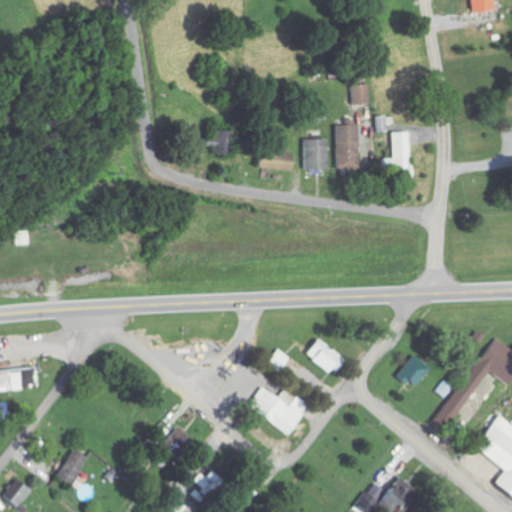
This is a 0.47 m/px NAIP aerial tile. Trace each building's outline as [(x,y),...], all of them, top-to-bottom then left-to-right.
[(493,11),(491,0),(468,0),(470,13),(493,11)] [(370,104),(369,85),(351,86),(352,105),(370,104)] [(392,125),(391,117),(375,117),(375,133),(386,132),(385,125),(392,125)] [(335,126),(334,168),(357,168),(358,126),(335,126)] [(203,137),(202,147),(211,148),(211,155),(228,156),(229,131),(212,130),(211,138),(203,137)] [(390,159),(378,159),(378,168),(389,168),(389,175),(397,175),(397,181),(411,181),(410,165),(407,165),(406,132),(389,133),(390,159)] [(327,140),(302,140),(302,170),(327,169),(327,140)] [(288,145),(275,145),(275,151),(256,150),(255,169),(290,171),(290,153),(288,153),(288,145)] [(13,232),(13,246),(27,245),(27,232),(13,232)] [(339,356),(313,339),(302,357),(328,373),(339,356)] [(511,366),(511,352),(495,339),(445,402),(457,411),(488,372),(500,381),(511,366)] [(288,358),(276,349),(265,363),(277,372),(288,358)] [(410,389),(426,370),(410,357),(394,376),(410,389)] [(0,392),(29,388),(28,384),(35,383),(33,367),(0,371),(0,392)] [(260,388),(246,409),(288,436),(302,415),(260,388)] [(471,449),(502,470),(491,486),(511,500),(511,427),(495,415),(471,449)] [(188,441),(175,429),(159,447),(172,459),(188,441)] [(84,457),(70,449),(54,479),(68,487),(84,457)] [(197,473),(191,483),(197,486),(191,497),(203,504),(218,478),(207,472),(204,478),(197,473)] [(370,511),(375,507),(380,511),(388,511),(410,490),(397,478),(374,502),(364,493),(352,506),(358,511),(370,511)] [(27,489),(11,481),(1,502),(17,510),(27,489)] [(176,511),(181,511),(185,506),(175,500),(170,508),(176,511)]
